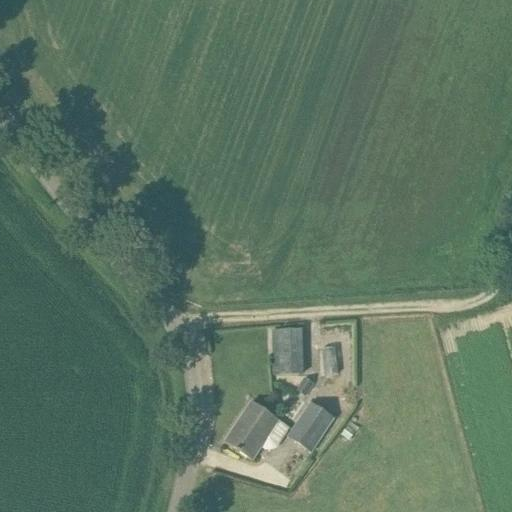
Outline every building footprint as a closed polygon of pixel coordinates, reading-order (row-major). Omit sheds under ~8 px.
[(303,376),(302,330),(271,331),(272,377),(303,376)] [(322,350),(324,371),(333,371),(332,350),(322,350)] [(297,389),(306,395),(311,388),(302,382),(297,389)] [(278,446),(289,428),(251,403),(224,444),(250,461),(266,438),(278,446)] [(334,420),(309,404),(287,439),(311,455),(334,420)] [(348,426),(341,435),(349,441),(355,433),(348,426)]
